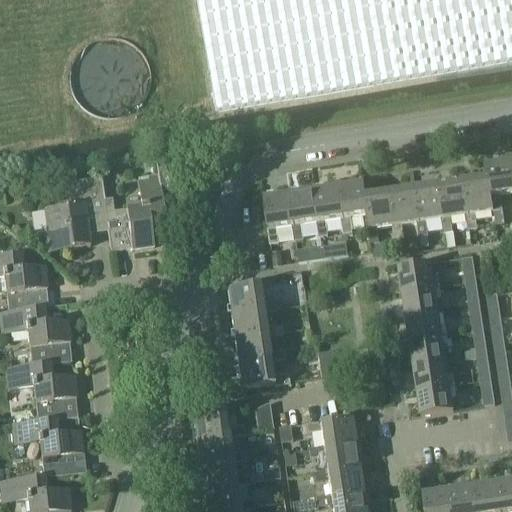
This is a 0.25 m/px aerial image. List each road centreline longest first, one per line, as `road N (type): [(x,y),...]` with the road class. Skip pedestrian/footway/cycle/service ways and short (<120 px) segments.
road 1 (residential): [(131,511),(213,214),(237,173),(275,154),(511,112)]
road 2 (residential): [(402,511),(392,441),(486,427)]
